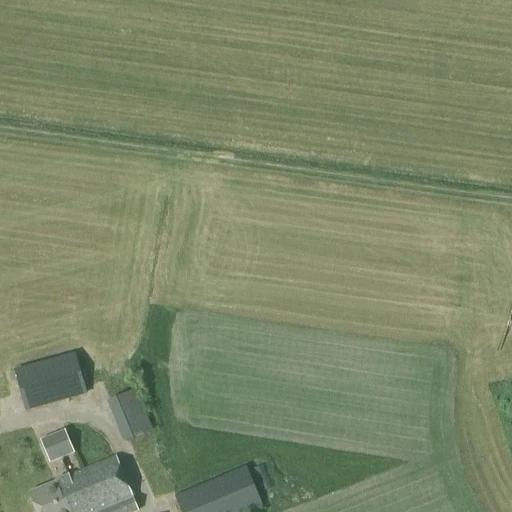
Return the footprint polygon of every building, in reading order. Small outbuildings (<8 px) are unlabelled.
[(23,412),(75,398),(86,395),(75,353),(12,369),(23,412)] [(128,372),(103,382),(111,401),(107,403),(123,444),(152,432),(128,372)] [(270,412),(268,421),(300,427),(301,417),(270,412)] [(45,461),(69,452),(62,433),(37,443),(45,461)] [(34,511),(45,511),(124,480),(115,457),(27,493),(34,511)] [(268,491),(279,488),(272,465),(261,468),(268,491)] [(179,511),(251,511),(262,507),(245,468),(174,498),(179,511)] [(124,480),(45,511),(132,511),(137,510),(124,480)]
